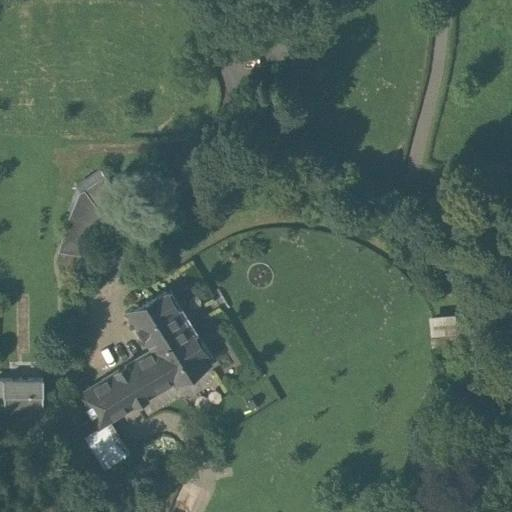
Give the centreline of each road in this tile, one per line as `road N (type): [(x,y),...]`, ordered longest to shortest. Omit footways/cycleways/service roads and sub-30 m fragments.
road 1 (track): [(440,0),(435,70),(418,138),(418,209),(432,230),(459,236),(478,231),(511,198)]
road 2 (track): [(217,0),(219,49),(234,66),(259,68),(280,57),(306,0)]
